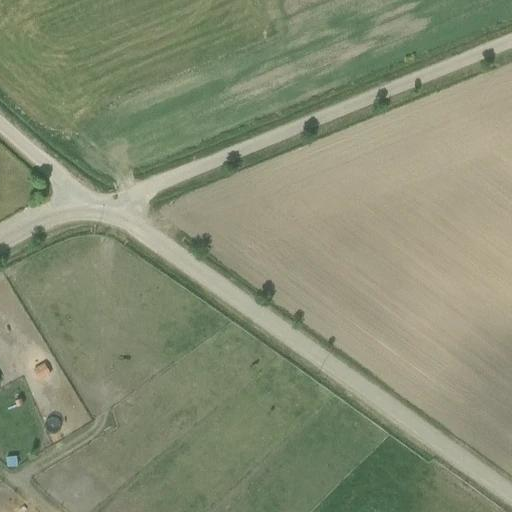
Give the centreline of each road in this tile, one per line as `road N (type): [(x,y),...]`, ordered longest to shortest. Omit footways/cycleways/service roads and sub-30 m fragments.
road 1 (unclassified): [(87,211),(125,221),(511,495)]
road 2 (unclassified): [(511,43),(87,211)]
road 3 (unclassified): [(87,211),(0,125)]
